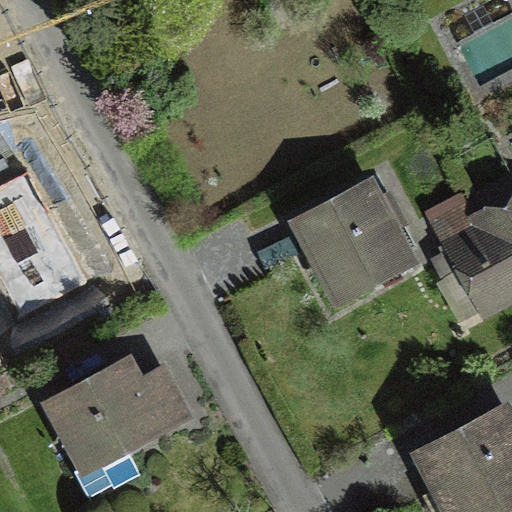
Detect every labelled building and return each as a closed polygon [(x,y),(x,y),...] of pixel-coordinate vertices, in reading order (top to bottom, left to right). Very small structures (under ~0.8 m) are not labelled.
[(0,186),(0,328),(86,283),(28,172),(0,186)] [(511,181),(476,201),(491,229),(511,268),(511,181)] [(374,188),(300,228),(336,295),(410,256),(374,188)] [(511,268),(491,229),(453,247),(482,308),(511,294),(511,268)] [(43,407),(87,494),(139,468),(125,440),(182,411),(165,378),(137,391),(125,366),(43,407)] [(511,511),(511,426),(505,412),(426,454),(457,511),(511,511)]
